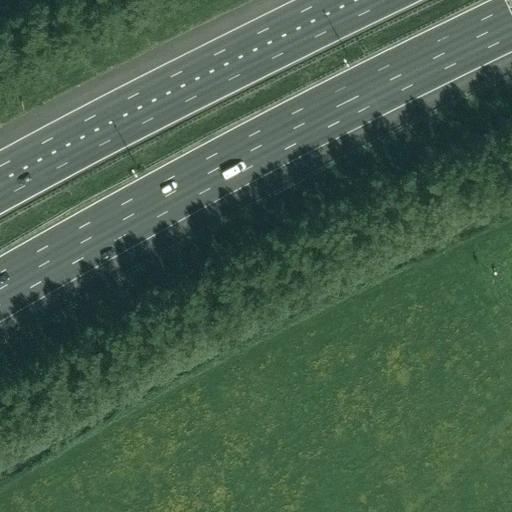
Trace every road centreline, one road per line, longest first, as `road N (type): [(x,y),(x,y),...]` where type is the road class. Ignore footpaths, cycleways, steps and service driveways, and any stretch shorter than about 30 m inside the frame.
road 1 (motorway): [(0,287),(511,20)]
road 2 (motorway): [(363,0),(0,182)]
